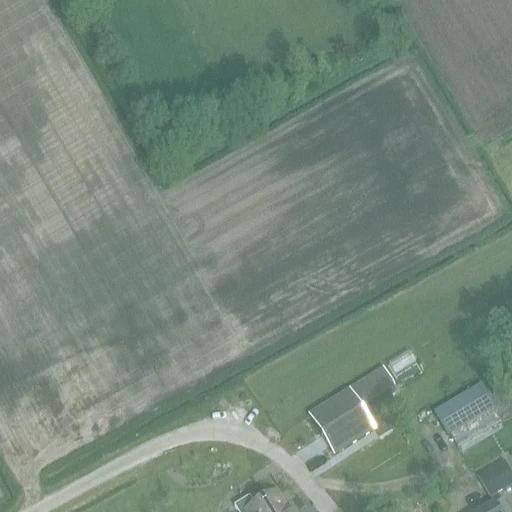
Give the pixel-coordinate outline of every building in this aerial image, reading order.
[(481,387),(434,414),(448,437),(449,436),(493,411),(495,410),(481,387)] [(353,392),(313,417),(337,457),(378,433),(353,392)] [(497,466),(478,477),(490,499),(510,487),(497,466)] [(474,489),(458,497),(466,511),(472,511),(483,507),(474,489)] [(286,511),(278,497),(256,510),(252,511),(286,511)] [(480,510),(475,511),(497,511),(492,503),(480,510)]
